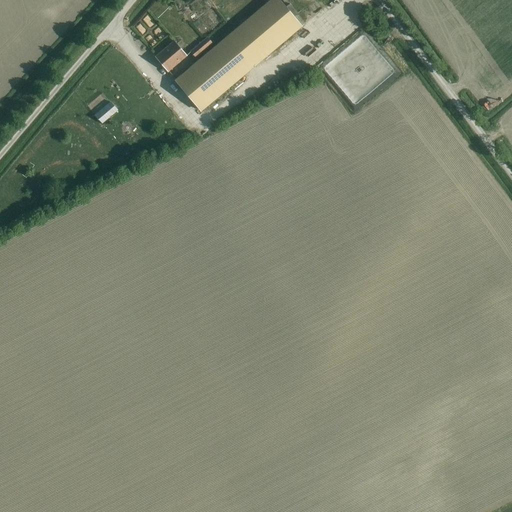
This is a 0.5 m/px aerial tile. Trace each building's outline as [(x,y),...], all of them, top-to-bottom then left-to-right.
[(301,27),(278,0),(270,0),(175,80),(201,111),(301,27)] [(202,11),(209,19),(215,14),(208,5),(202,11)] [(317,68),(354,113),(401,73),(365,29),(317,68)] [(195,56),(211,43),(207,39),(191,52),(195,56)] [(174,41),(156,57),(168,71),(187,56),(174,41)] [(100,119),(117,105),(110,96),(93,109),(100,119)]
